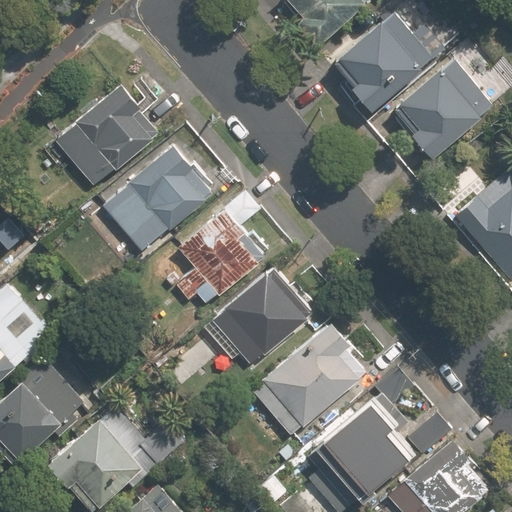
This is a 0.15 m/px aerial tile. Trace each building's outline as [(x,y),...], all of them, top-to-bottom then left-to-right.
[(362,0),(277,0),(295,19),(287,26),(308,49),(362,0)] [(437,46),(396,1),(328,64),(347,85),(339,92),(361,116),(437,46)] [(494,110),(443,51),(371,113),(423,172),(494,110)] [(158,133),(117,84),(49,141),(89,190),(158,133)] [(211,191),(170,142),(95,204),(136,253),(211,191)] [(511,174),(503,165),(448,219),(508,279),(511,274),(511,174)] [(257,256),(216,210),(172,249),(190,270),(171,286),(186,302),(194,294),(202,303),(257,256)] [(304,311),(263,268),(199,329),(230,361),(237,354),(247,365),(304,311)] [(0,377),(48,334),(4,284),(0,287),(0,377)] [(363,371),(319,324),(247,391),(291,438),(363,371)] [(76,418),(70,410),(79,403),(42,360),(0,395),(0,466),(2,469),(45,432),(52,439),(76,418)] [(397,423),(372,393),(308,446),(352,498),(410,449),(391,428),(397,423)] [(138,438),(108,403),(32,470),(53,494),(59,489),(78,511),(87,511),(122,482),(127,487),(175,445),(156,422),(138,438)] [(450,430),(433,413),(406,439),(423,456),(441,438),(450,430)] [(441,438),(423,456),(379,499),(390,511),(453,511),(475,492),(453,470),(463,460),(441,438)] [(287,489),(272,473),(254,489),(269,506),(287,489)] [(175,511),(151,484),(119,511),(175,511)] [(314,511),(292,489),(272,508),(276,511),(314,511)]
